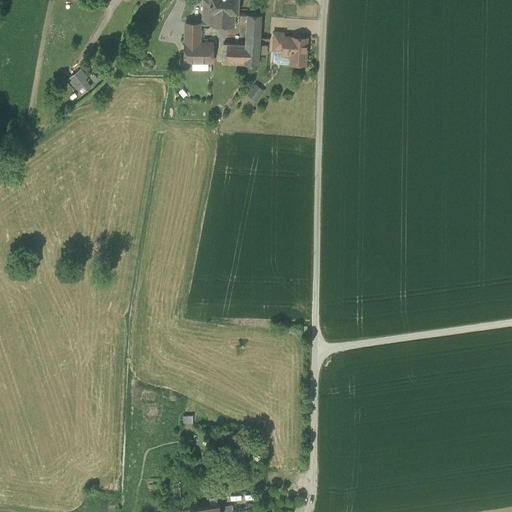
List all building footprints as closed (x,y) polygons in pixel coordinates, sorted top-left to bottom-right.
[(238,0),(202,0),(202,11),(235,13),(238,14),(238,0)] [(234,26),(235,13),(202,11),(202,19),(201,24),(234,26)] [(245,45),(245,65),(259,65),(262,14),(247,14),(245,45)] [(185,42),(199,43),(200,24),(201,24),(202,19),(194,19),(194,23),(185,22),(185,42)] [(274,50),(282,50),(283,36),(284,36),(284,33),(273,32),(272,50),(274,50)] [(284,36),(283,36),(282,50),(282,54),(291,54),(291,61),(305,62),(307,38),(284,36)] [(199,43),(185,42),(185,62),(218,63),(219,43),(199,43)] [(245,45),(219,43),(218,63),(245,65),(245,45)] [(290,64),(291,61),(291,54),(282,54),(282,50),(274,50),(273,61),(277,63),(290,64)] [(81,70),(70,79),(78,89),(81,88),(84,91),(90,87),(84,79),(86,77),(81,70)] [(248,95),(256,101),(264,91),(256,85),(248,95)] [(210,418),(211,411),(197,409),(196,416),(210,418)] [(209,498),(210,506),(218,505),(217,497),(209,498)]
